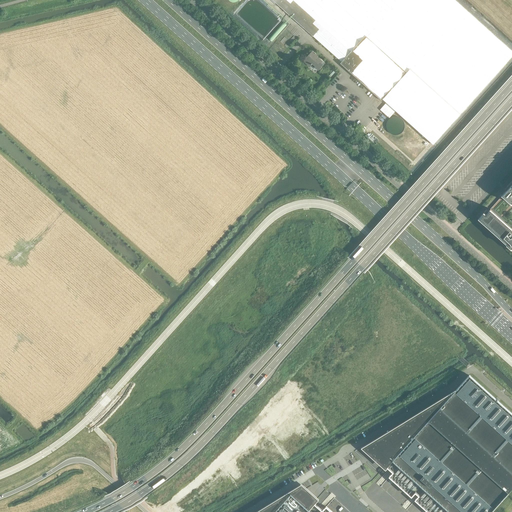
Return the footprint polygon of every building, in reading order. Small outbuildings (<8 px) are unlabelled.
[(272,0),(313,37),(342,62),(341,63),(382,100),(383,99),(433,144),(511,57),(511,51),(455,0),(272,0)] [(283,22),(269,39),(272,41),(287,25),(285,24),(285,23),(283,22)] [(319,70),(325,63),(312,52),(304,61),(310,66),(313,63),(316,66),(315,67),(319,70)] [(386,125),(387,128),(388,131),(390,133),(392,135),(395,136),(398,135),(400,134),(403,132),(404,130),(405,127),(405,124),(404,121),(402,119),(399,118),(396,117),(393,117),(391,118),(389,120),(387,123),(386,125)] [(511,180),(505,188),(506,190),(502,195),(502,196),(511,204),(511,203),(511,180)] [(511,203),(511,204),(502,196),(491,209),(511,228),(511,203)] [(511,228),(491,209),(486,215),(484,213),(487,209),(478,218),(511,248),(511,247),(511,228)] [(386,468),(393,460),(450,511),(490,511),(511,488),(511,413),(469,375),(456,390),(422,411),(424,414),(389,436),(387,433),(364,448),(386,468)] [(284,502),(267,511),(311,511),(309,510),(319,500),(306,488),(293,496),(291,494),(284,502)]
